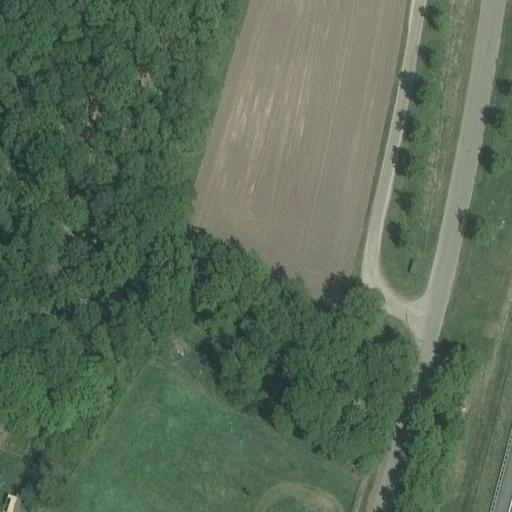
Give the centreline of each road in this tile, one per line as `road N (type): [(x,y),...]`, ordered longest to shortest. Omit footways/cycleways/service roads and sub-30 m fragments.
road 1 (unclassified): [(435,318),(389,301),(372,254),(419,0)]
road 2 (unclassified): [(435,318),(492,0)]
road 3 (unclassified): [(379,511),(435,318)]
